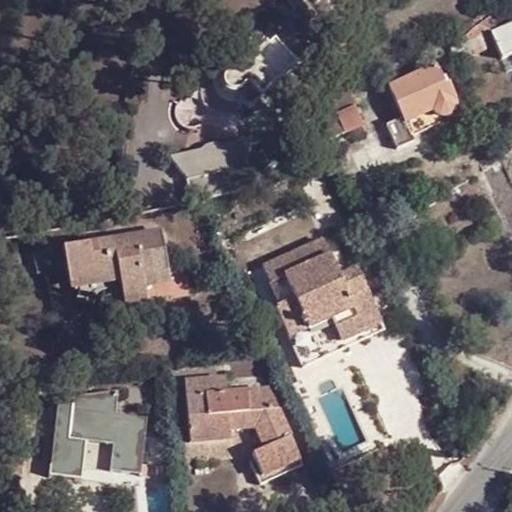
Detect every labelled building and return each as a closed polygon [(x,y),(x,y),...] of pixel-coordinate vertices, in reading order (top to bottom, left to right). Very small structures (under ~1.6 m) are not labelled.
[(511,24),(491,34),(502,59),(511,55),(511,24)] [(267,34),(260,40),(266,47),(273,40),(267,34)] [(266,47),(260,40),(258,40),(256,39),(253,39),(249,40),(247,41),(245,43),(244,45),(244,46),(243,48),(243,49),(243,51),(244,53),(245,55),(246,56),(221,78),(220,81),(219,82),(220,86),(221,88),(223,90),(224,92),(225,93),(227,93),(228,94),(230,94),(231,95),(233,95),(234,95),(236,92),(250,106),(296,65),(273,40),(266,47)] [(402,119),(405,124),(433,112),(435,115),(437,116),(438,117),(440,118),(442,118),(444,118),(446,117),(449,117),(451,116),(452,114),(454,113),(455,111),(455,108),(455,104),(447,86),(443,87),(434,68),(389,88),(402,119)] [(331,106),(318,118),(329,144),(363,129),(354,108),(336,116),(331,106)] [(433,112),(405,124),(411,138),(439,126),(435,115),(433,112)] [(405,124),(402,119),(387,126),(398,151),(413,143),(411,138),(405,124)] [(179,190),(251,178),(244,138),(173,151),(179,190)] [(88,246),(63,250),(66,265),(69,286),(121,278),(124,298),(147,294),(144,275),(170,271),(163,233),(104,243),(105,249),(90,252),(88,246)] [(258,268),(267,288),(279,282),(288,300),(275,308),(272,308),(281,328),(299,319),(307,333),(330,324),(340,345),(364,334),(361,328),(376,321),(352,269),(336,277),(325,282),(316,264),(327,259),(317,239),(258,268)] [(336,277),(327,259),(316,264),(325,282),(336,277)] [(66,265),(40,269),(45,289),(69,286),(66,265)] [(279,282),(267,288),(275,308),(288,300),(279,282)] [(299,319),(281,328),(288,342),(307,333),(299,319)] [(379,327),(376,321),(361,328),(364,334),(379,327)] [(203,400),(186,402),(192,466),(247,460),(261,488),(301,469),(267,394),(227,397),(226,380),(202,382),(203,400)] [(328,380),(316,386),(319,394),(332,388),(328,380)] [(184,384),(186,402),(203,400),(202,382),(184,384)] [(71,422),(57,421),(52,469),(66,471),(65,479),(83,481),(87,446),(115,448),(112,475),(139,478),(146,421),(72,413),(71,422)]
